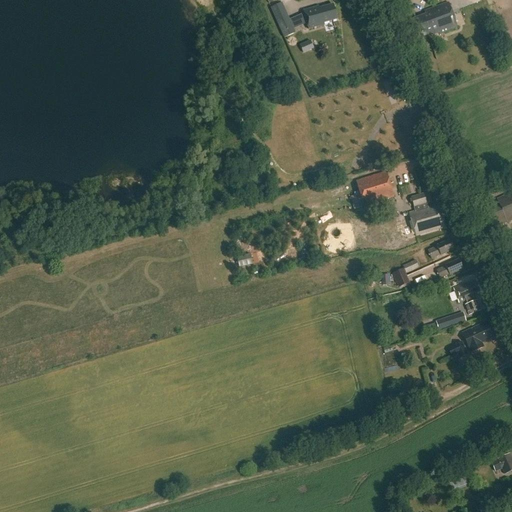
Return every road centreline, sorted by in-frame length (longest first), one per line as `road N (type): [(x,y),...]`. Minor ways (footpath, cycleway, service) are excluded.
road 1 (track): [(511,361),(390,434),(134,511)]
road 2 (tertiary): [(511,305),(374,0)]
